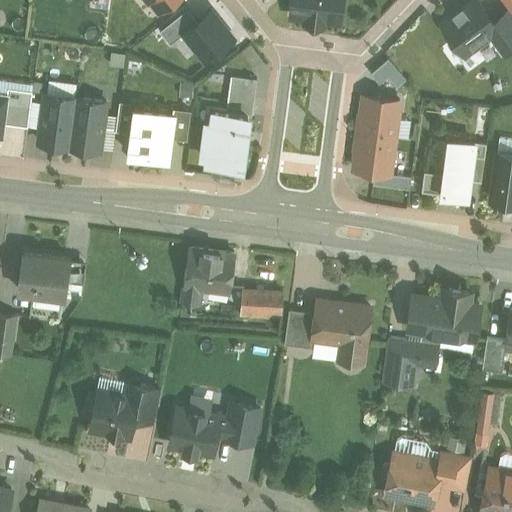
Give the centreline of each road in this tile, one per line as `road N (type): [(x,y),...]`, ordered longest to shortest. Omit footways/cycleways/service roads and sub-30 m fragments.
road 1 (residential): [(0,449),(279,511)]
road 2 (tertiary): [(262,221),(0,190)]
road 3 (tertiary): [(511,263),(322,229)]
road 4 (residential): [(262,221),(279,63)]
road 5 (residential): [(333,76),(341,94),(322,229)]
